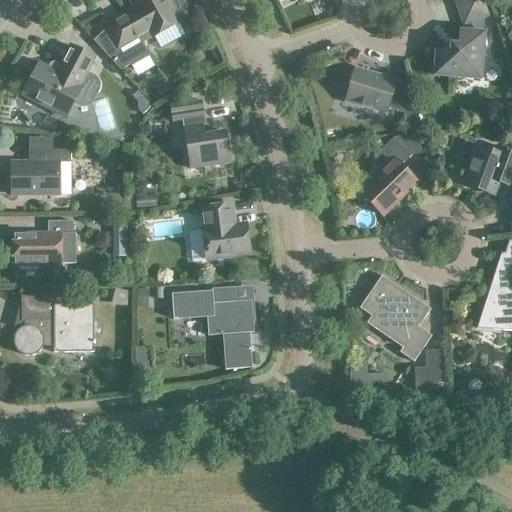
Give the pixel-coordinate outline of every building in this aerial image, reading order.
[(105,30),(94,41),(121,70),(131,65),(131,66),(149,56),(149,57),(150,56),(143,43),(154,37),(161,49),(185,35),(178,23),(180,22),(176,14),(188,7),(183,0),(169,0),(168,1),(167,0),(132,0),(131,1),(135,9),(103,27),(105,30)] [(434,76),(480,80),(483,33),(480,33),(481,18),(487,17),(481,0),(458,0),(456,1),(464,24),(471,22),(470,32),(459,32),(458,47),(452,47),(451,53),(436,51),(434,76)] [(93,100),(100,85),(101,82),(100,78),(98,75),(88,69),(96,55),(73,43),(58,70),(41,61),(24,92),(68,115),(75,100),(79,102),(82,104),(86,104),(90,102),(93,100)] [(400,103),(390,100),(396,81),(355,69),(345,102),(386,114),(387,109),(403,113),(407,131),(421,128),(414,100),(400,103)] [(167,82),(155,89),(160,97),(171,90),(167,82)] [(137,93),(132,97),(138,103),(138,110),(142,115),(150,108),(137,93)] [(190,169),(231,163),(226,133),(205,136),(202,118),(204,117),(201,101),(170,106),(172,122),(182,121),(190,169)] [(360,193),(382,216),(416,182),(401,166),(411,156),(393,138),(373,158),(384,169),(360,193)] [(511,152),(494,146),(491,148),(489,151),(476,146),(462,184),(493,195),(500,177),(511,181),(511,152)] [(71,150),(42,151),(36,151),(36,163),(11,163),(12,196),(71,195),(71,150)] [(247,171),(239,173),(240,180),(248,179),(247,171)] [(155,197),(135,197),(136,208),(156,208),(155,197)] [(206,260),(250,255),(246,225),(229,227),(229,221),(231,221),(229,205),(201,208),(204,230),(202,230),(206,260)] [(48,235),(12,236),(13,265),(73,264),(73,236),(72,236),(72,222),(48,222),(48,235)] [(127,222),(112,223),(112,237),(127,237),(127,222)] [(491,283),(476,329),(503,331),(503,328),(511,328),(511,241),(508,241),(505,254),(501,254),(502,283),(491,283)] [(431,336),(418,327),(430,310),(381,276),(359,309),(371,317),(366,324),(403,348),(399,353),(414,362),(431,336)] [(115,289),(111,304),(126,308),(130,293),(115,289)] [(232,290),(171,295),(173,320),(207,318),(208,337),(229,335),(232,370),(252,369),(249,334),(253,333),(253,324),(251,301),(233,302),(232,290)] [(147,292),(138,292),(138,309),(148,309),(147,292)] [(94,353),(94,339),(97,325),(93,324),(93,302),(54,302),(54,296),(21,297),(21,323),(24,323),(24,327),(21,328),(20,329),(19,330),(18,331),(17,332),(16,334),(15,335),(14,336),(14,338),(14,339),(14,341),(14,343),(14,344),(14,346),(15,348),(16,350),(18,352),(19,353),(20,354),(22,355),(25,356),(28,357),(31,356),(32,356),(34,356),(37,354),(38,353),(39,352),(40,351),(41,350),(42,349),(42,347),(43,345),(54,348),(54,353),(73,353),(89,357),(90,353),(94,353)] [(424,371),(413,371),(414,393),(443,393),(443,352),(424,352),(424,371)] [(384,375),(367,375),(367,392),(384,392),(384,375)]
